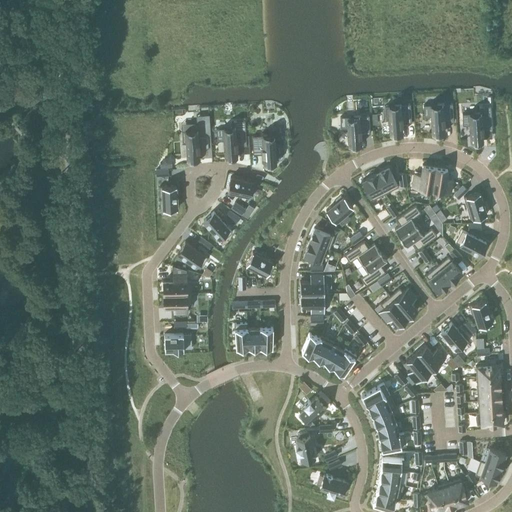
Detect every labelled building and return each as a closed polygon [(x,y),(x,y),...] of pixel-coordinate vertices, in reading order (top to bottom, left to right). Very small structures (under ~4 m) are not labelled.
[(452,103),(423,105),(424,116),(431,116),(432,133),(444,132),(444,122),(453,121),(452,103)] [(410,104),(385,105),(385,117),(389,117),(390,133),(402,133),(401,123),(411,122),(410,104)] [(479,112),(462,113),(463,125),(469,124),(471,141),(483,140),(482,130),(492,130),(491,105),(478,106),(479,112)] [(197,130),(182,130),(183,142),(186,142),(187,159),(199,158),(199,148),(208,147),(208,134),(211,134),(209,114),(197,115),(197,130)] [(359,115),(340,116),(340,128),(347,128),(348,144),(361,143),(360,134),(370,133),(369,115),(359,115)] [(234,127),(216,128),(217,140),(224,139),(225,156),(237,155),(236,145),(247,145),(245,120),(234,121),(234,127)] [(262,134),(252,134),(253,154),(263,153),(264,163),(276,162),(275,153),(282,153),(282,141),(275,142),(275,133),(262,134)] [(414,173),(412,186),(431,189),(435,166),(422,164),(421,174),(414,173)] [(435,166),(431,189),(450,192),(453,179),(446,178),(447,168),(435,166)] [(389,167),(375,173),(385,193),(398,186),(389,167)] [(375,173),(362,180),(372,200),(385,193),(375,173)] [(230,177),(227,190),(252,196),(255,182),(230,177)] [(176,185),(159,186),(160,196),(162,196),(162,199),(160,199),(160,209),(177,208),(177,206),(179,206),(178,199),(177,199),(176,185)] [(463,185),(454,193),(458,198),(467,189),(463,185)] [(480,191),(464,196),(466,206),(469,205),(470,208),(467,209),(470,219),(486,214),(486,211),(487,211),(485,204),(484,205),(480,191)] [(337,201),(326,210),(335,221),(353,206),(344,195),(342,197),(341,195),(335,199),(337,201)] [(235,202),(232,207),(241,214),(245,208),(235,202)] [(249,204),(242,214),(247,217),(254,207),(249,204)] [(400,225),(394,229),(401,238),(419,225),(414,217),(421,212),(415,205),(396,218),(400,225)] [(430,206),(425,209),(430,216),(435,213),(430,206)] [(395,207),(390,211),(393,216),(398,212),(395,207)] [(440,208),(435,212),(442,222),(447,218),(440,208)] [(229,210),(226,215),(236,222),(239,217),(229,210)] [(214,211),(203,220),(220,239),(222,241),(232,232),(214,211)] [(328,221),(325,226),(335,232),(338,227),(328,221)] [(419,225),(401,238),(407,246),(413,242),(417,249),(437,235),(431,228),(425,232),(419,225)] [(314,227),(309,241),(327,248),(329,248),(334,235),(314,227)] [(462,229),(455,241),(479,254),(486,242),(462,229)] [(359,231),(349,238),(353,243),(363,236),(359,231)] [(202,237),(198,242),(208,249),(211,244),(202,237)] [(364,240),(344,254),(349,262),(356,257),(362,265),(380,252),(374,243),(368,247),(364,240)] [(185,241),(177,252),(196,265),(200,268),(208,257),(204,254),(185,241)] [(309,241),(303,255),(321,262),(327,248),(309,241)] [(424,248),(419,252),(422,257),(427,253),(424,248)] [(454,248),(450,252),(458,261),(462,257),(454,248)] [(252,251),(246,263),(266,274),(273,262),(261,255),(261,253),(255,250),(254,252),(252,251)] [(367,272),(360,277),(366,285),(385,271),(381,265),(387,261),(380,252),(362,265),(367,272)] [(448,255),(437,265),(451,282),(462,272),(448,255)] [(186,269),(172,265),(173,274),(186,273),(186,269)] [(437,265),(425,275),(439,291),(451,282),(437,265)] [(173,281),(163,281),(163,294),(192,293),(191,280),(187,280),(186,273),(173,274),(173,281)] [(310,280),(300,280),(300,293),(324,293),(323,273),(310,273),(310,280)] [(387,273),(378,280),(381,285),(391,278),(387,273)] [(399,287),(390,295),(408,317),(418,309),(411,301),(416,297),(408,286),(402,291),(399,287)] [(192,293),(163,294),(163,306),(174,306),(174,313),(187,312),(187,305),(192,305),(192,293)] [(324,293),(300,293),(300,306),(310,305),(310,312),(326,312),(326,293),(324,293)] [(383,307),(378,311),(387,322),(392,318),(398,325),(408,317),(390,295),(380,303),(383,307)] [(485,299),(469,304),(472,314),(474,314),(478,326),(492,321),(488,308),(490,307),(487,301),(486,302),(485,299)] [(380,303),(375,308),(378,311),(383,307),(380,303)] [(338,307),(334,311),(338,316),(342,312),(338,307)] [(349,319),(344,323),(348,328),(352,324),(349,319)] [(468,321),(463,324),(470,334),(475,330),(468,321)] [(247,322),(234,323),(236,348),(248,347),(247,327),(247,322)] [(451,322),(441,330),(457,350),(468,341),(451,322)] [(260,326),(247,327),(248,347),(260,346),(260,326)] [(273,327),(260,326),(260,346),(272,347),(273,327)] [(309,332),(301,351),(312,355),(320,337),(309,332)] [(359,332),(354,336),(358,340),(363,336),(359,332)] [(183,333),(164,334),(165,349),(183,349),(183,333)] [(320,337),(312,355),(323,360),(333,343),(334,341),(321,335),(320,337)] [(333,343),(323,360),(333,366),(344,350),(333,343)] [(425,344),(415,352),(432,372),(442,364),(440,362),(446,358),(437,347),(431,352),(425,344)] [(344,350),(333,366),(343,373),(356,355),(345,348),(344,350)] [(415,352),(406,360),(412,368),(407,372),(416,383),(421,378),(423,380),(432,372),(415,352)] [(498,364),(475,366),(476,378),(499,376),(498,364)] [(403,375),(398,379),(402,384),(407,380),(403,375)] [(499,376),(476,378),(477,389),(500,388),(499,376)] [(383,382),(362,394),(368,405),(390,394),(383,382)] [(409,383),(404,387),(408,391),(413,387),(409,383)] [(500,388),(477,389),(478,400),(500,399),(501,399),(500,388)] [(390,394),(368,405),(373,415),(391,408),(396,406),(390,394)] [(301,413),(298,416),(305,423),(308,421),(309,422),(311,420),(311,421),(316,416),(315,416),(326,406),(325,405),(328,402),(321,395),(318,398),(317,396),(311,402),(309,400),(304,404),(306,406),(300,412),(301,413)] [(500,399),(478,400),(478,412),(501,410),(501,409),(502,409),(502,404),(501,404),(501,399),(500,399)] [(391,408),(373,415),(376,426),(396,420),(391,408)] [(478,412),(476,412),(477,424),(502,422),(501,411),(501,410),(478,412)] [(396,420),(376,426),(379,437),(399,433),(396,420)] [(298,445),(295,446),(297,452),(300,452),(301,460),(303,459),(304,463),(314,461),(313,457),(315,457),(314,455),(315,454),(313,448),(310,434),(308,435),(307,431),(298,433),(298,437),(297,437),(298,445)] [(399,433),(379,437),(382,450),(406,445),(403,432),(399,433)] [(489,447),(484,461),(500,467),(505,453),(489,447)] [(335,450),(324,455),(326,460),(337,456),(335,450)] [(381,456),(380,469),(400,471),(402,471),(404,458),(381,456)] [(339,459),(328,464),(330,470),(341,465),(339,459)] [(480,460),(475,474),(496,481),(500,467),(484,461),(480,460)] [(380,469),(379,480),(398,483),(400,471),(380,469)] [(470,471),(465,475),(472,485),(477,481),(470,471)] [(319,474),(316,484),(320,485),(320,486),(327,489),(327,492),(333,494),(334,491),(341,493),(342,492),(346,493),(349,483),(345,482),(346,481),(343,480),(337,478),(332,476),(326,474),(324,474),(323,475),(319,474)] [(460,478),(449,482),(455,504),(467,500),(460,478)] [(379,480),(376,491),(395,497),(399,499),(403,484),(398,483),(379,480)] [(449,482),(438,485),(438,487),(445,507),(455,504),(449,482)] [(438,487),(427,491),(433,511),(445,507),(438,487)] [(376,491),(372,503),(391,509),(395,497),(376,491)]
